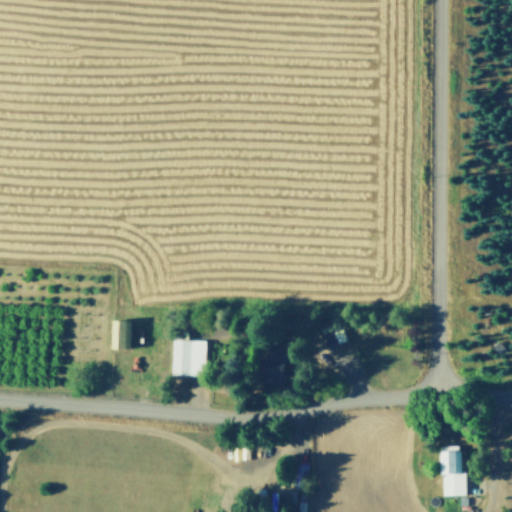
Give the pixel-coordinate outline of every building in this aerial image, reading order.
[(111,347),(113,318),(131,319),(129,348),(111,347)] [(318,325),(339,318),(345,337),(324,344),(318,325)] [(166,376),(168,340),(203,342),(201,378),(166,376)] [(258,379),(264,344),(287,348),(281,383),(258,379)] [(436,496),(436,446),(462,446),(462,496),(436,496)] [(280,502),(282,490),(294,492),(293,504),(280,502)] [(459,511),(458,510),(474,494),(479,500),(467,511),(459,511)]
